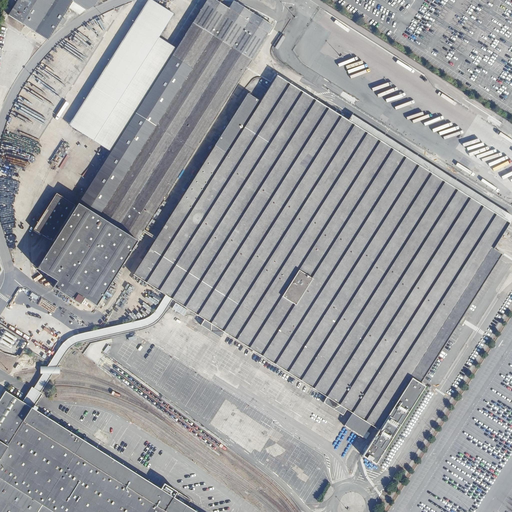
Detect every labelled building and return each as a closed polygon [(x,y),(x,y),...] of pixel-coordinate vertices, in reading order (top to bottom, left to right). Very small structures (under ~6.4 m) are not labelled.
[(16,0),(9,14),(48,38),(73,0),(86,9),(94,6),(97,0),(16,0)] [(79,203),(59,191),(34,229),(54,242),(37,268),(57,280),(53,287),(80,304),(84,297),(96,305),(273,26),(234,1),(229,9),(215,0),(207,0),(173,55),(112,151),(79,203)] [(112,151),(173,55),(155,44),(175,13),(155,0),(149,0),(70,125),(112,151)] [(509,222),(276,76),(260,101),(248,94),(178,203),(191,211),(146,282),(352,412),(344,425),(362,437),(365,439),(369,433),(366,431),(370,424),(375,427),(375,428),(378,430),(378,429),(379,430),(368,446),(366,445),(363,450),(365,451),(362,455),(375,464),(424,386),(420,383),(502,254),(493,248),(509,222)] [(191,211),(178,203),(133,274),(146,282),(191,211)] [(174,304),(171,309),(183,316),(186,311),(174,304)] [(0,511),(198,511),(174,497),(177,492),(165,483),(160,488),(6,391),(0,400),(0,511)]
